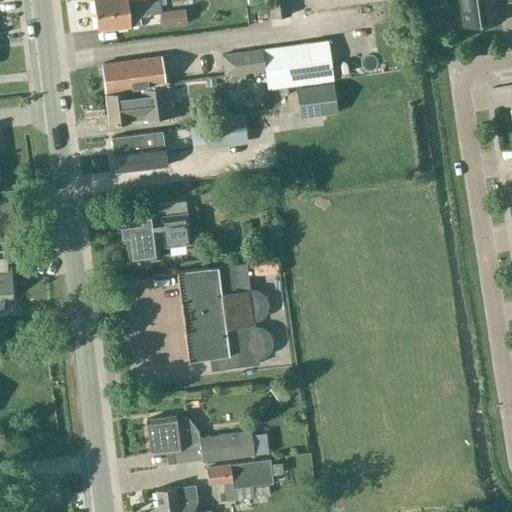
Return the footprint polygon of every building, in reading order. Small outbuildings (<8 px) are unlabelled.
[(92,0),(97,30),(129,26),(129,25),(139,24),(138,16),(161,13),(160,5),(165,4),(164,0),(92,0)] [(165,0),(167,11),(180,9),(178,0),(165,0)] [(289,15),(286,0),(264,0),(268,19),(289,15)] [(461,0),(465,27),(501,22),(497,0),(461,0)] [(163,27),(184,24),(182,9),(161,12),(163,27)] [(181,38),(200,32),(197,24),(178,31),(181,38)] [(155,31),(156,44),(172,43),(172,31),(155,31)] [(262,49),(221,54),(223,74),(263,69),(266,88),(295,84),(332,79),(326,39),(262,48),(262,49)] [(159,55),(101,63),(104,92),(131,88),(130,88),(162,83),(159,55)] [(332,79),(295,84),(299,113),(336,108),(332,79)] [(188,98),(186,82),(161,86),(164,106),(181,103),(180,99),(188,98)] [(126,91),(105,93),(108,124),(129,121),(128,115),(145,113),(143,94),(127,96),(126,91)] [(296,111),(295,93),(280,94),(280,111),(296,111)] [(247,143),(243,114),(203,120),(207,149),(247,143)] [(164,163),(161,132),(136,135),(136,134),(110,137),(114,171),(159,166),(159,163),(164,163)] [(191,244),(185,200),(156,204),(157,205),(153,215),(154,221),(153,221),(152,216),(135,218),(135,219),(120,221),(123,240),(124,240),(127,262),(158,257),(156,247),(161,246),(161,248),(191,244)] [(201,255),(200,249),(178,252),(180,267),(223,261),(221,252),(201,255)] [(0,293),(11,293),(8,251),(0,250),(0,293)] [(249,290),(245,261),(207,266),(176,270),(187,359),(210,357),(212,367),(226,365),(226,367),(258,363),(258,356),(260,355),(262,354),(264,354),(265,353),(266,351),(267,351),(268,349),(269,348),(269,346),(270,344),(270,343),(270,342),(270,341),(270,339),(269,336),(269,335),(267,333),(266,332),(265,330),(263,329),(261,328),(259,328),(256,327),(254,327),(252,316),(254,315),(255,315),(258,314),(261,312),(262,311),(263,310),(264,309),(264,307),(265,306),(265,304),(265,303),(265,301),(265,299),(264,297),(263,295),(262,294),(260,292),(259,291),(257,290),(255,290),(254,290),(251,290),(249,290)] [(277,272),(275,262),(252,265),(254,275),(277,272)] [(173,415),(146,418),(150,454),(164,452),(165,462),(172,461),(172,462),(200,458),(200,460),(252,453),(249,429),(197,436),(197,429),(185,415),(174,416),(173,415)] [(228,463),(205,466),(207,483),(222,481),(225,502),(254,498),(252,484),(272,482),(271,475),(282,474),(281,463),(269,465),(269,458),(228,463)] [(175,486),(155,489),(157,511),(210,511),(211,511),(200,511),(196,511),(196,502),(194,484),(175,486)] [(269,494),(268,486),(254,488),(255,496),(269,494)]
